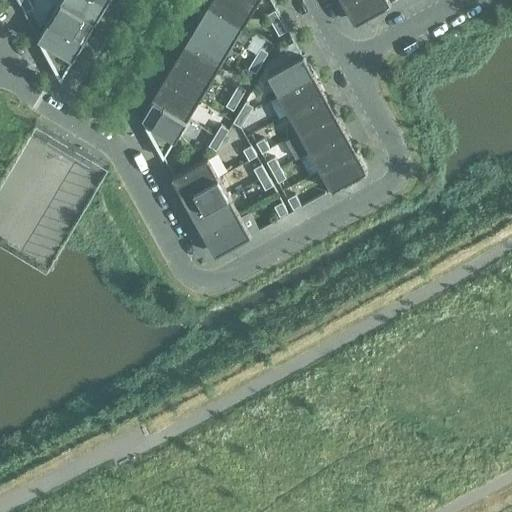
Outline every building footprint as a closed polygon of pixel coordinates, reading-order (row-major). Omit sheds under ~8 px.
[(34,6),(30,0),(20,0),(26,11),(34,6)] [(96,21),(61,0),(60,0),(50,18),(85,39),(96,21)] [(107,2),(103,0),(61,0),(96,21),(107,2)] [(255,6),(244,0),(210,0),(208,4),(210,5),(244,25),(255,6)] [(391,2),(390,0),(346,0),(344,1),(356,22),(391,2)] [(244,25),(210,5),(208,4),(197,22),(199,23),(232,43),(244,25)] [(281,19),(275,9),(268,13),(274,24),(281,19)] [(73,59),(85,39),(50,18),(39,37),(61,76),(72,58),(73,59)] [(287,30),(281,19),(274,24),(279,34),(287,30)] [(232,43),(199,23),(197,22),(186,41),(188,42),(221,62),(232,43)] [(221,62),(188,42),(186,41),(175,59),(177,60),(210,80),(221,62)] [(262,62),(269,51),(261,47),(255,57),(262,62)] [(315,73),(304,54),(268,73),(279,93),(315,73)] [(256,72),(262,62),(255,57),(249,67),(256,72)] [(210,80),(177,60),(175,59),(164,78),(166,79),(199,99),(210,80)] [(290,112),(326,92),(315,73),(279,93),(290,112)] [(199,99),(166,79),(164,78),(153,96),(188,117),(199,99)] [(240,99),(246,88),(239,84),(233,94),(240,99)] [(300,131),(336,111),(326,92),(290,112),(300,131)] [(234,109),(240,99),(233,94),(227,104),(234,109)] [(164,156),(188,117),(153,96),(141,116),(143,117),(164,156)] [(248,115),(254,105),(246,100),(240,111),(248,115)] [(241,126),(248,115),(240,111),(234,121),(241,126)] [(311,150),(347,130),(336,111),(300,131),(311,150)] [(223,139),(229,128),(222,124),(215,134),(223,139)] [(321,169),(357,149),(347,130),(311,150),(321,169)] [(217,149),(223,139),(215,134),(209,144),(217,149)] [(270,147),(265,137),(257,141),(263,152),(270,147)] [(257,155),(252,144),(244,149),(249,159),(257,155)] [(368,170),(357,149),(321,169),(333,189),(368,170)] [(220,176),(209,156),(173,175),(184,195),(220,176)] [(281,166),(275,156),(267,160),(273,171),(281,166)] [(268,174),(262,163),(254,167),(260,178),(268,174)] [(287,177),(281,166),(273,171),(279,181),(287,177)] [(274,184),(268,174),(260,178),(266,188),(274,184)] [(194,214),(230,194),(220,176),(184,195),(194,214)] [(302,204),(296,193),(288,198),(294,208),(302,204)] [(205,233),(240,213),(230,194),(194,214),(205,233)] [(288,211),(283,201),(275,205),(281,215),(288,211)] [(252,234),(251,233),(240,213),(205,233),(216,254),(252,234)]
